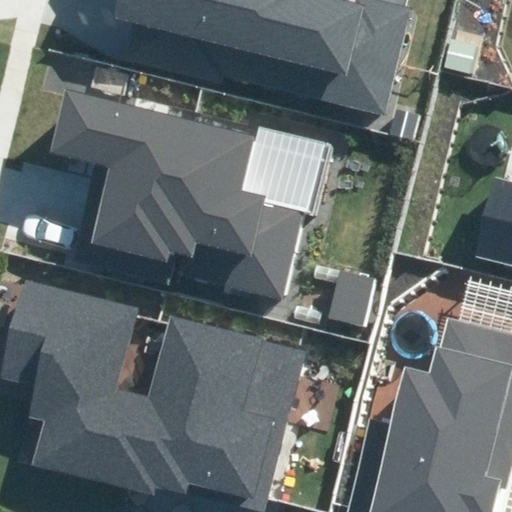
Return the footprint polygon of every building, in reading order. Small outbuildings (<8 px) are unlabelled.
[(224,73),(387,113),(413,6),(388,0),(357,0),(356,4),(341,0),(114,0),(110,18),(132,23),(123,60),(222,84),(224,73)] [(185,276),(284,299),(305,208),(238,193),(252,134),(63,90),(49,149),(108,163),(90,240),(111,245),(104,272),(166,286),(174,254),(190,257),(185,276)] [(475,260),(511,268),(511,183),(495,180),(475,260)] [(156,486),(261,511),(265,511),(306,347),(169,313),(148,398),(118,390),(140,305),(24,277),(0,371),(0,374),(37,384),(17,463),(153,496),(156,486)] [(491,511),(497,489),(507,492),(511,470),(511,332),(440,316),(427,371),(405,366),(392,423),(372,418),(349,511),(491,511)]
